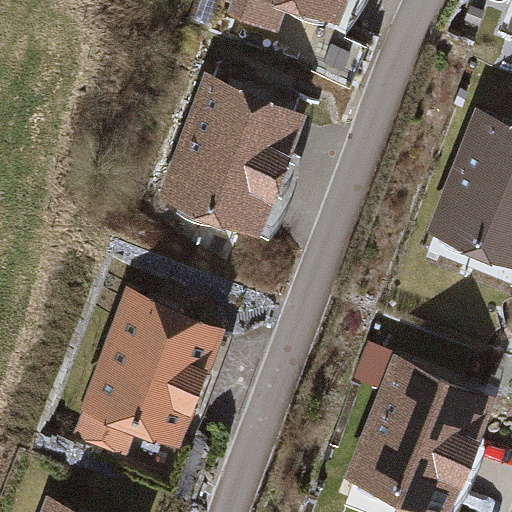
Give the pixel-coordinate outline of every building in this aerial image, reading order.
[(376,0),(281,0),(365,30),(376,0)] [(330,110),(222,71),(171,210),(279,250),(330,110)] [(511,119),(483,109),(439,231),(511,257),(511,119)] [(253,320),(124,278),(79,412),(208,456),(253,320)] [(466,511),(509,392),(396,352),(352,474),(458,511),(466,511)] [(100,511),(56,494),(48,511),(100,511)]
